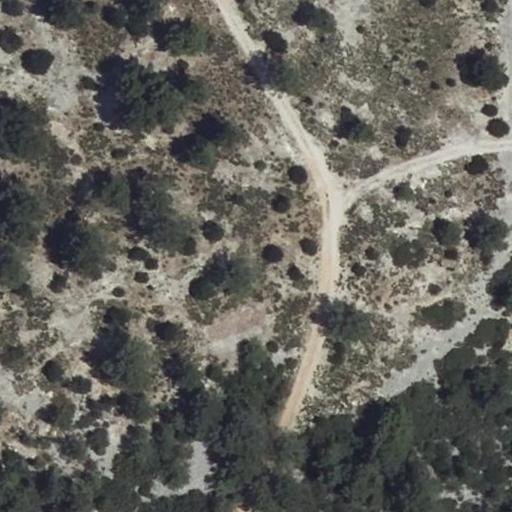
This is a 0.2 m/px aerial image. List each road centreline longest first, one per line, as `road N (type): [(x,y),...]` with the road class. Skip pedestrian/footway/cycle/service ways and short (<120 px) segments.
road 1 (track): [(235,511),(310,354),(331,201)]
road 2 (track): [(331,201),(459,151),(511,149)]
